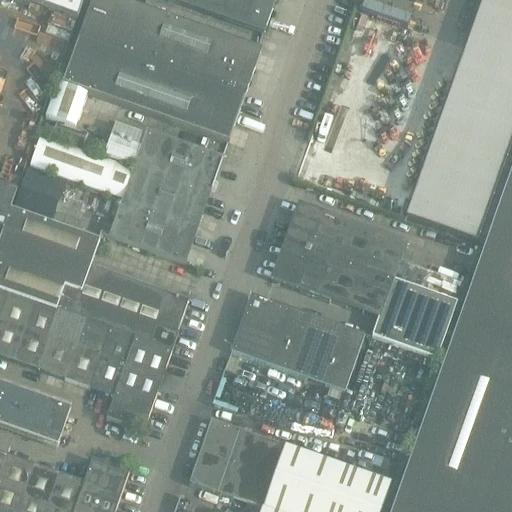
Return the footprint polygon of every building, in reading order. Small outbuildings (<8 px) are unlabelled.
[(84,0),(5,0),(76,24),(84,0)] [(111,0),(93,0),(79,40),(245,100),(262,53),(111,0)] [(146,0),(159,0),(263,36),(275,0),(124,0),(144,7),(146,0)] [(511,0),(482,0),(405,221),(477,246),(511,145),(511,0)] [(229,146),(245,100),(79,40),(62,87),(229,146)] [(44,121),(75,132),(87,97),(56,86),(44,121)] [(135,170),(209,196),(221,162),(222,163),(223,161),(146,134),(146,135),(147,136),(135,170)] [(122,204),(196,231),(209,196),(135,170),(133,173),(41,140),(30,171),(122,204)] [(511,511),(511,170),(391,511),(511,511)] [(26,174),(12,213),(50,227),(65,188),(26,174)] [(0,231),(3,233),(10,214),(17,194),(0,187),(0,231)] [(184,265),(196,231),(122,204),(110,239),(109,238),(108,239),(185,267),(185,265),(184,265)] [(298,207),(271,284),(379,323),(372,341),(432,362),(460,284),(401,263),(407,246),(298,207)] [(0,241),(0,294),(8,297),(33,306),(59,315),(84,324),(109,333),(134,342),(149,347),(155,329),(179,338),(190,305),(91,270),(99,245),(10,214),(3,233),(0,241)] [(0,320),(0,360),(13,365),(33,306),(8,297),(0,320)] [(250,298),(231,354),(230,356),(344,396),(364,339),(250,298)] [(13,365),(38,374),(59,315),(33,306),(13,365)] [(38,374),(63,383),(84,324),(59,315),(38,374)] [(63,383),(113,400),(134,342),(109,333),(84,324),(63,383)] [(172,355),(179,338),(155,329),(149,347),(172,355)] [(113,400),(105,423),(144,436),(157,398),(166,372),(172,355),(149,347),(134,342),(113,400)] [(0,424),(61,444),(72,410),(0,386),(0,424)] [(260,511),(261,511),(284,450),(211,424),(189,487),(260,511)] [(381,511),(390,488),(284,450),(261,511),(381,511)] [(7,460),(0,480),(0,511),(17,511),(33,469),(7,460)] [(83,486),(74,511),(116,511),(129,477),(90,463),(82,486),(83,486)] [(74,511),(83,486),(82,486),(33,469),(17,511),(74,511)]
